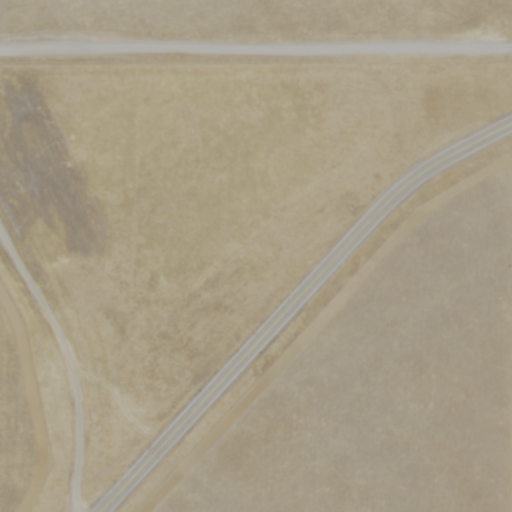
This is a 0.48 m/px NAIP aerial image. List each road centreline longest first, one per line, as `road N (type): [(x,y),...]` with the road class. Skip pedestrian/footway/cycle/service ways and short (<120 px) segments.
road 1 (residential): [(511,129),(400,186),(95,511)]
road 2 (residential): [(511,54),(0,50)]
road 3 (residential): [(76,511),(71,464),(83,392),(50,291),(0,225)]
